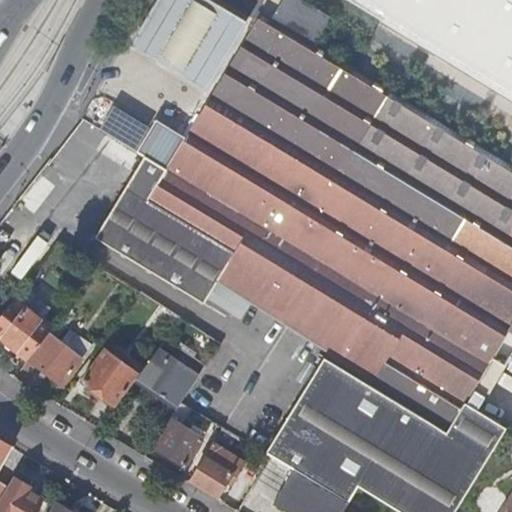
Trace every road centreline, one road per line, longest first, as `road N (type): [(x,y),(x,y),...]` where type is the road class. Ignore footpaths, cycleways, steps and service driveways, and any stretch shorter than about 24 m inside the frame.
road 1 (secondary): [(0,403),(180,511)]
road 2 (primary): [(0,176),(50,103),(102,0)]
